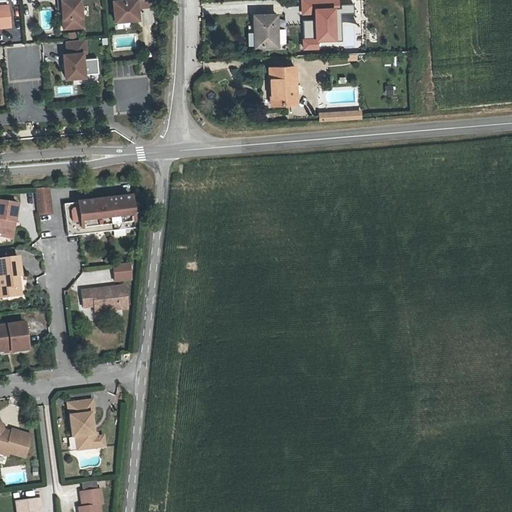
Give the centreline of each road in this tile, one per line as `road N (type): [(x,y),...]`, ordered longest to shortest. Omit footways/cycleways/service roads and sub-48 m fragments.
road 1 (tertiary): [(165,151),(511,121)]
road 2 (unclassified): [(141,373),(165,151)]
road 3 (tertiary): [(0,165),(165,151)]
road 4 (residential): [(165,151),(179,0)]
road 5 (unclassified): [(129,511),(141,373)]
road 6 (residential): [(53,255),(67,381)]
